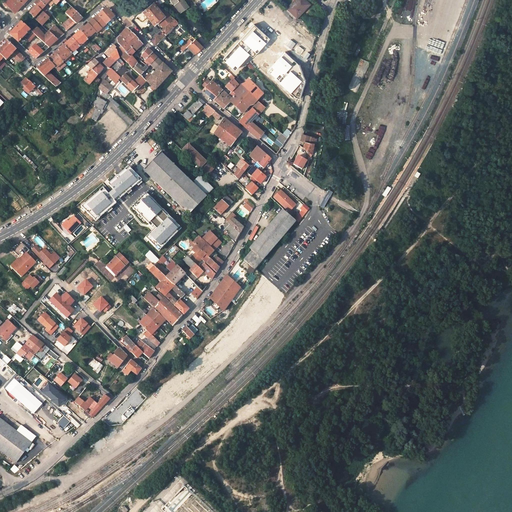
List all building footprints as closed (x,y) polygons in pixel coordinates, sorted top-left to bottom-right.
[(14,13),(23,3),(20,0),(2,0),(14,13)] [(44,7),(50,0),(37,0),(34,4),(36,6),(41,10),(44,7)] [(170,0),(180,12),(189,6),(184,0),(170,0)] [(294,0),(287,8),(297,17),(310,4),(305,0),(294,0)] [(158,7),(154,3),(144,11),(155,23),(163,16),(168,22),(173,16),(168,11),(164,14),(158,7)] [(34,18),(41,10),(36,6),(29,13),(34,18)] [(51,14),(44,7),(41,10),(43,12),(49,17),(51,14)] [(66,13),(71,18),(76,22),(76,23),(83,17),(73,7),(66,13)] [(105,9),(88,23),(96,31),(97,33),(114,16),(108,8),(105,9)] [(50,18),(49,17),(43,12),(36,20),(42,26),(50,18)] [(178,21),(173,16),(168,22),(150,39),(155,44),(178,21)] [(67,30),(76,22),(71,18),(62,25),(67,30)] [(287,89),(301,74),(298,71),(300,68),(295,62),(305,51),(274,21),(246,51),(287,89)] [(22,22),(10,34),(22,45),(34,33),(32,32),(30,29),(25,25),(22,22)] [(96,32),(96,31),(88,23),(80,30),(88,39),(96,32)] [(54,26),(49,32),(57,40),(64,34),(54,26)] [(49,47),(57,40),(49,32),(45,35),(37,27),(32,32),(34,33),(49,47)] [(127,28),(120,35),(128,43),(136,36),(127,28)] [(80,46),(88,39),(80,30),(72,37),(80,46)] [(124,55),(126,52),(130,46),(128,43),(120,35),(117,38),(118,43),(121,46),(119,48),(121,55),(124,55)] [(134,49),(141,41),(136,36),(128,43),(130,46),(134,49)] [(72,37),(64,45),(72,53),(80,46),(72,37)] [(190,43),(198,51),(204,46),(196,38),(190,43)] [(5,40),(0,45),(0,53),(4,57),(11,63),(12,62),(8,58),(11,55),(20,63),(25,58),(5,40)] [(143,43),(141,41),(134,49),(135,51),(143,43)] [(97,53),(101,49),(96,43),(91,48),(97,53)] [(196,54),(198,51),(190,43),(188,46),(196,54)] [(105,53),(108,57),(111,55),(117,61),(119,59),(115,48),(116,47),(114,44),(108,50),(105,53)] [(43,52),(35,45),(29,52),(37,58),(43,52)] [(72,53),(64,45),(55,52),(64,62),(72,54),(72,53)] [(130,57),(135,51),(134,49),(130,46),(126,52),(130,57)] [(145,60),(152,52),(148,47),(141,56),(145,60)] [(58,66),(64,62),(55,52),(47,59),(54,67),(56,69),(58,66)] [(135,63),(130,57),(126,52),(124,55),(121,57),(127,63),(132,67),(135,63)] [(150,64),(157,57),(152,52),(145,60),(147,61),(145,65),(148,67),(149,66),(150,64)] [(121,80),(127,72),(122,67),(117,61),(111,55),(108,57),(109,58),(104,62),(110,69),(107,74),(115,83),(119,78),(121,80)] [(170,70),(157,57),(150,64),(156,71),(151,76),(148,73),(151,69),(149,66),(148,67),(141,76),(147,82),(155,90),(160,85),(158,83),(170,70)] [(91,68),(92,69),(98,63),(99,62),(95,58),(89,64),(88,65),(91,68)] [(54,67),(47,59),(36,69),(56,87),(59,84),(48,72),(54,67)] [(67,65),(64,62),(58,66),(61,70),(67,65)] [(99,64),(98,63),(92,69),(97,74),(103,68),(99,64)] [(140,75),(141,76),(148,67),(145,65),(142,68),(137,63),(133,69),(140,75)] [(97,74),(92,69),(91,68),(87,72),(89,74),(84,80),(89,84),(91,82),(96,76),(97,74)] [(158,83),(160,85),(172,72),(170,70),(158,83)] [(134,80),(127,72),(121,80),(120,80),(126,86),(133,92),(138,87),(139,88),(147,82),(141,76),(140,75),(134,80)] [(229,95),(233,90),(240,83),(235,77),(233,76),(230,79),(232,80),(226,87),(231,91),(228,94),(229,95)] [(26,78),(22,83),(30,91),(33,89),(41,95),(43,94),(26,78)] [(102,91),(106,95),(107,94),(110,91),(112,87),(104,79),(98,88),(102,91)] [(249,92),(257,100),(263,93),(258,87),(254,84),(249,79),(243,86),(249,92)] [(203,91),(213,100),(218,94),(223,90),(212,82),(211,83),(208,80),(203,85),(206,87),(203,91)] [(230,101),(236,106),(249,92),(243,86),(241,84),(234,91),(236,93),(230,101)] [(118,89),(123,96),(128,93),(122,86),(118,89)] [(218,94),(213,100),(223,109),(230,101),(236,93),(234,91),(233,90),(229,95),(228,94),(224,91),(220,95),(218,94)] [(116,97),(110,91),(107,94),(113,99),(116,97)] [(249,92),(236,106),(243,112),(250,104),(254,104),(257,100),(249,92)] [(118,105),(109,97),(107,99),(116,106),(118,105)] [(106,102),(97,98),(94,104),(96,105),(90,118),(96,121),(100,113),(102,114),(103,111),(101,110),(106,102)] [(186,119),(204,102),(200,98),(182,116),(186,119)] [(254,105),(253,107),(261,113),(265,107),(258,100),(254,105)] [(212,115),(215,111),(207,104),(201,111),(209,117),(212,115)] [(260,114),(261,113),(253,107),(240,121),(259,139),(263,132),(253,122),(260,114)] [(221,116),(215,111),(212,115),(217,120),(221,116)] [(242,133),(224,119),(214,135),(219,138),(218,139),(220,141),(221,139),(231,147),(235,142),(242,133)] [(274,143),(281,148),(288,138),(281,133),(274,143)] [(302,140),(306,141),(317,144),(318,138),(302,134),(300,140),(302,140)] [(309,152),(312,154),(314,147),(318,148),(319,144),(317,144),(306,141),(302,147),(309,152)] [(200,168),(206,161),(187,144),(182,151),(200,168)] [(258,164),(266,155),(257,147),(255,149),(254,148),(253,149),(254,150),(252,153),(250,151),(247,154),(255,161),(258,164)] [(213,189),(200,175),(193,183),(161,152),(144,170),(189,214),(213,189)] [(270,160),(266,155),(258,164),(264,168),(270,160)] [(233,174),(238,179),(243,174),(250,166),(248,164),(248,165),(242,160),(237,166),(239,167),(233,174)] [(214,169),(206,161),(200,168),(208,176),(214,169)] [(128,165),(82,207),(96,221),(129,191),(134,186),(128,179),(132,175),(135,179),(135,180),(138,183),(142,180),(128,165)] [(260,183),(266,176),(258,169),(251,176),(260,183)] [(258,188),(252,182),(245,189),(252,194),(258,188)] [(388,186),(382,194),(385,196),(391,188),(388,186)] [(273,196),(287,210),(292,205),(290,203),(292,201),(280,190),(273,196)] [(320,206),(324,208),(330,197),(332,192),(328,190),(326,195),(320,206)] [(233,201),(226,195),(214,208),(221,214),(233,201)] [(247,200),(242,206),(250,212),(255,205),(247,200)] [(292,205),(287,210),(288,211),(295,205),(292,201),(290,203),(292,205)] [(158,233),(148,224),(149,223),(128,203),(121,211),(151,240),(158,233)] [(294,220),(295,221),(298,223),(309,208),(304,204),(300,209),(302,210),(294,220)] [(274,220),(250,248),(251,250),(244,260),(255,269),(259,264),(261,265),(266,259),(265,257),(295,221),(294,220),(282,210),(274,220)] [(66,220),(61,225),(69,234),(80,223),(73,216),(68,221),(66,220)] [(101,231),(112,222),(107,217),(96,225),(101,231)] [(236,241),(243,226),(232,218),(228,223),(230,225),(224,231),(236,241)] [(208,232),(201,240),(212,251),(219,244),(215,240),(216,239),(208,232)] [(114,235),(109,240),(115,247),(121,242),(114,235)] [(213,251),(199,237),(193,243),(196,246),(192,250),(201,259),(205,255),(208,257),(213,251)] [(69,245),(66,248),(71,255),(75,252),(69,245)] [(60,258),(55,252),(51,255),(45,249),(42,252),(36,246),(33,250),(38,255),(50,268),(60,258)] [(26,253),(23,256),(19,260),(21,261),(14,268),(22,276),(36,262),(33,260),(37,256),(33,252),(29,255),(26,253)] [(152,262),(155,264),(157,263),(159,260),(159,259),(152,253),(148,258),(152,262)] [(119,254),(116,257),(124,265),(127,262),(119,254)] [(19,260),(23,256),(22,255),(10,266),(21,277),(22,276),(14,268),(21,261),(19,260)] [(223,262),(215,256),(212,259),(211,259),(207,264),(216,272),(223,262)] [(124,265),(116,257),(107,266),(116,274),(125,265),(124,265)] [(191,269),(195,265),(187,257),(183,261),(191,269)] [(155,264),(154,266),(166,277),(173,283),(174,285),(185,274),(176,266),(168,274),(157,263),(155,264)] [(201,270),(195,265),(191,269),(185,274),(193,282),(203,271),(212,279),(215,274),(205,266),(201,270)] [(61,277),(68,269),(64,266),(57,274),(61,277)] [(161,281),(166,277),(154,266),(150,270),(161,281)] [(31,274),(25,280),(21,284),(27,290),(30,286),(32,288),(38,283),(42,279),(37,274),(34,277),(31,274)] [(217,288),(226,298),(236,287),(227,275),(217,288)] [(163,293),(173,283),(166,277),(161,281),(156,287),(163,293)] [(167,292),(174,285),(173,283),(163,293),(164,295),(167,292)] [(184,294),(175,286),(172,289),(181,297),(184,294)] [(217,307),(226,298),(217,288),(210,298),(213,301),(217,307)] [(144,298),(154,308),(156,308),(172,326),(182,315),(157,291),(155,293),(156,293),(155,295),(161,300),(159,303),(153,298),(153,297),(149,293),(144,298)] [(164,295),(170,301),(173,298),(167,292),(164,295)] [(177,302),(174,304),(184,314),(189,308),(179,300),(177,302)] [(13,303),(7,310),(15,316),(21,310),(13,303)] [(153,309),(147,315),(158,326),(165,320),(153,309)] [(44,312),(38,319),(44,323),(42,324),(47,328),(49,330),(48,332),(50,334),(58,326),(48,318),(49,317),(44,312)] [(154,331),(158,326),(147,315),(139,323),(151,334),(154,331)] [(84,334),(90,327),(87,323),(85,325),(84,323),(85,322),(81,318),(74,326),(84,334)] [(16,327),(8,320),(0,328),(0,335),(4,340),(10,333),(16,327)] [(55,341),(59,345),(72,330),(67,326),(55,341)] [(190,338),(194,333),(186,326),(182,331),(190,338)] [(10,333),(4,340),(6,342),(12,335),(10,333)] [(34,355),(39,360),(46,352),(55,359),(58,356),(32,334),(16,353),(20,357),(23,353),(30,359),(34,355)] [(152,335),(151,334),(148,337),(157,347),(160,343),(152,335)] [(142,352),(136,346),(126,336),(124,338),(126,341),(129,344),(125,347),(130,352),(131,352),(137,358),(141,352),(142,352)] [(140,340),(136,346),(142,352),(141,352),(148,358),(153,351),(148,347),(140,340)] [(109,360),(118,367),(127,356),(119,348),(114,355),(109,360)] [(6,355),(2,359),(7,364),(11,360),(6,355)] [(130,359),(127,356),(118,367),(121,369),(130,359)] [(0,373),(2,376),(10,368),(0,357),(0,373)] [(93,358),(88,365),(98,373),(104,366),(93,358)] [(141,369),(131,360),(122,370),(127,374),(131,370),(136,375),(141,369)] [(59,373),(53,381),(60,387),(66,380),(59,373)] [(73,375),(67,383),(74,389),(81,382),(73,375)] [(41,403),(13,379),(5,388),(32,413),(41,403)] [(91,411),(88,414),(89,415),(91,417),(109,399),(105,395),(97,404),(91,411)] [(87,407),(93,401),(90,398),(84,404),(77,397),(74,401),(84,410),(87,407)] [(97,404),(93,401),(87,407),(91,411),(97,404)] [(55,408),(52,411),(58,418),(61,415),(55,408)] [(78,428),(81,425),(67,413),(64,416),(78,428)] [(64,429),(70,422),(63,415),(57,423),(64,429)] [(0,449),(16,462),(25,450),(26,451),(29,448),(30,449),(34,444),(0,417),(0,449)] [(15,465),(10,469),(15,474),(19,470),(15,465)]
